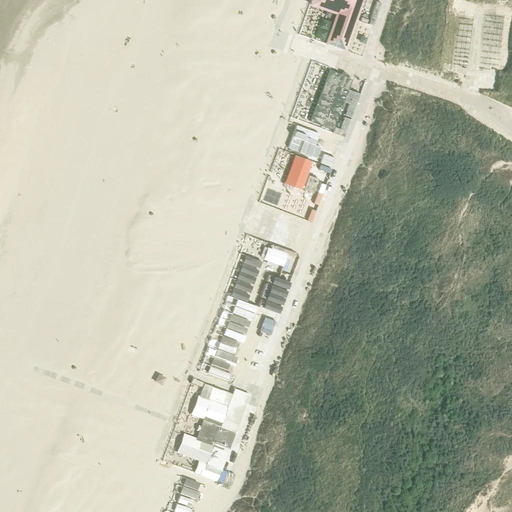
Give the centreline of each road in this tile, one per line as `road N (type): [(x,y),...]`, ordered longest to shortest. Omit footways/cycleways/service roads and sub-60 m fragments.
road 1 (track): [(377,67),(216,511)]
road 2 (track): [(311,42),(158,459)]
road 3 (track): [(179,423),(43,371)]
